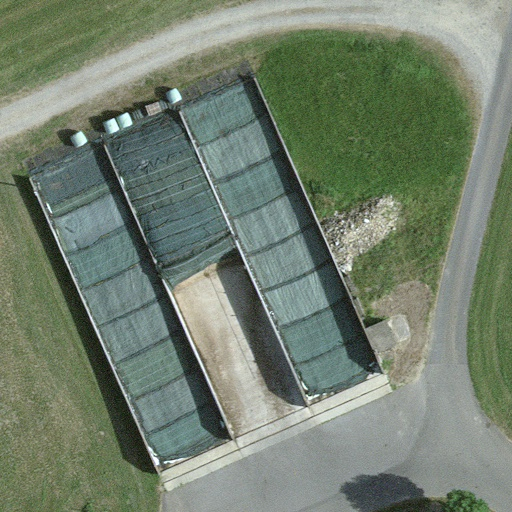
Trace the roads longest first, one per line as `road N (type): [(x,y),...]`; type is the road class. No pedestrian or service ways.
road 1 (residential): [(463,432),(449,326),(468,222),(511,82)]
road 2 (unclassified): [(463,432),(290,511)]
